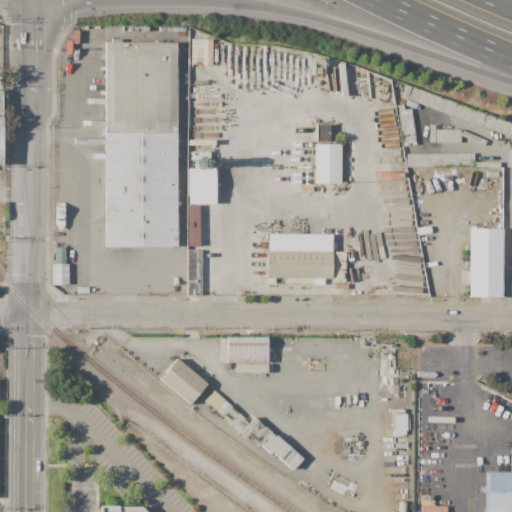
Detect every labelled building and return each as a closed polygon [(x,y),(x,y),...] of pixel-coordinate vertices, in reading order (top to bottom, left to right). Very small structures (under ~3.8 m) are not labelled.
[(212,38),(212,65),(191,65),(191,38),(212,38)] [(176,132),(105,133),(105,42),(176,42),(176,132)] [(406,85),(511,124),(511,130),(510,136),(401,97),(406,85)] [(410,108),(416,144),(403,146),(398,110),(410,108)] [(341,184),(314,183),(315,143),(316,143),(316,124),(329,124),(329,143),(341,143),(341,184)] [(429,142),(430,124),(435,124),(435,129),(460,130),(460,142),(429,142)] [(463,130),(486,140),(484,145),(460,135),(463,130)] [(177,246),(106,247),(105,133),(176,132),(177,246)] [(210,151),(210,159),(192,160),(192,151),(210,151)] [(406,154),(474,153),(474,162),(474,166),(406,167),(406,154)] [(215,204),(188,204),(187,168),(215,168),(215,204)] [(199,245),(188,245),(188,206),(196,206),(196,223),(199,223),(199,245)] [(503,297),(469,296),(469,283),(460,283),(460,270),(469,270),(469,227),(504,228),(503,297)] [(332,234),(332,278),(324,278),(324,283),(316,283),(316,278),(312,278),(312,283),(286,283),(286,278),(275,278),(275,283),(267,283),(267,234),(332,234)] [(187,249),(201,249),(201,295),(187,295),(187,249)] [(334,251),(345,251),(345,281),(334,281),(334,251)] [(68,264),(67,285),(52,285),(53,263),(68,264)] [(267,337),(267,362),(226,362),(226,337),(267,337)] [(176,358),(207,383),(189,404),(159,379),(176,358)] [(249,422),(240,432),(204,400),(213,390),(249,422)] [(271,432),(260,445),(248,434),(245,437),(240,432),(249,422),(254,416),(271,432)] [(302,458),(291,470),(271,452),(270,454),(260,445),(271,432),(275,436),(276,435),(302,458)] [(511,472),(511,511),(484,511),(484,472),(511,472)]
